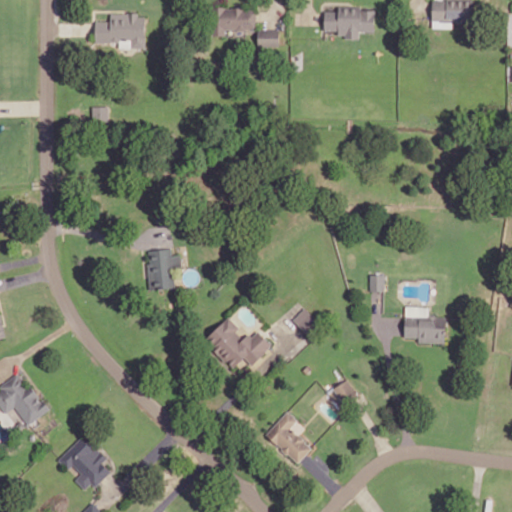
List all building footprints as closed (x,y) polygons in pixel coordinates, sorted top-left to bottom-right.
[(433,0),(433,18),(455,19),(457,22),(461,22),(463,19),(471,20),(471,0),(433,0)] [(212,5),(212,34),(225,34),(225,27),(237,27),(239,29),(244,29),(245,27),(255,27),(255,8),(243,8),(243,6),(231,6),(231,7),(224,7),(224,5),(212,5)] [(325,9),(324,29),(338,29),(338,33),(346,33),(346,36),(359,36),(359,29),(374,29),(374,11),(374,8),(360,8),(360,5),(338,5),(338,9),(325,9)] [(95,19),(95,41),(111,41),(111,38),(113,40),(117,40),(120,38),(131,38),(131,46),(145,46),(145,15),(138,15),(138,12),(110,11),(110,20),(95,19)] [(259,28),(259,43),(279,43),(279,28),(259,28)] [(92,105),(93,121),(108,120),(108,104),(92,105)] [(150,249),(151,262),(148,262),(151,287),(174,284),(173,272),(183,271),(181,253),(172,254),(171,247),(150,249)] [(371,289),(384,289),(384,273),(371,273),(371,289)] [(293,318),(303,327),(314,316),(305,306),(293,318)] [(406,315),(405,335),(420,335),(420,339),(444,340),(445,316),(436,316),(435,313),(430,313),(428,315),(406,315)] [(207,336),(215,344),(213,346),(226,359),(228,357),(234,364),(245,354),(253,362),(266,350),(265,349),(271,342),(258,329),(253,334),(249,330),(244,335),(238,329),(241,327),(229,315),(207,336)] [(303,369),(306,372),(311,367),(308,364),(303,369)] [(18,372),(0,385),(2,387),(0,388),(0,402),(6,410),(15,404),(29,422),(49,407),(43,399),(41,401),(37,396),(39,395),(30,384),(28,386),(18,372)] [(334,386),(343,400),(356,391),(347,378),(334,386)] [(288,410),(267,433),(280,444),(282,446),(282,449),(286,452),(288,452),(298,460),(311,446),(303,439),(304,437),(299,433),(297,433),(290,427),(298,418),(288,410)] [(17,423),(20,428),(25,424),(21,419),(17,423)] [(80,435),(58,458),(68,468),(74,463),(83,472),(77,478),(85,487),(92,480),(95,484),(109,470),(100,461),(105,456),(92,442),(90,444),(80,435)] [(82,511),(105,511),(93,501),(82,511)]
